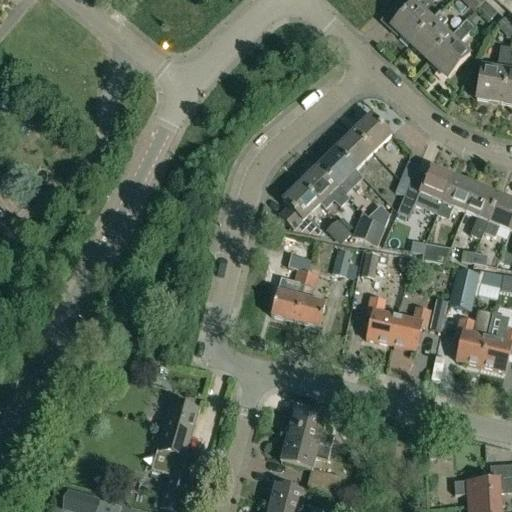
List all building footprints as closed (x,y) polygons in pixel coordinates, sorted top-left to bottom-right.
[(403,0),(394,10),(403,18),(391,31),(410,48),(433,24),(431,23),(414,7),(420,0),(403,0)] [(479,0),(457,0),(474,15),(484,4),(479,0)] [(511,0),(503,0),(498,6),(507,15),(511,9),(511,0)] [(490,23),(496,16),(485,5),(478,12),(490,23)] [(431,23),(433,24),(410,48),(428,66),(440,53),(451,41),(439,30),(447,22),(439,15),(431,23)] [(496,29),(508,41),(511,36),(511,31),(503,23),(496,29)] [(470,59),(459,49),(474,33),(466,25),(451,41),(440,53),(428,66),(447,83),(470,59)] [(482,70),(476,103),(502,108),(508,75),(511,51),(500,49),(496,73),(482,70)] [(511,75),(508,75),(502,108),(511,109),(511,75)] [(373,156),(391,139),(372,118),(354,136),(373,156)] [(354,136),(336,153),(355,174),(373,156),(354,136)] [(338,190),(355,174),(336,153),(318,170),(338,191),(338,190)] [(410,188),(417,169),(408,165),(400,184),(410,188)] [(338,191),(318,170),(301,187),(320,207),(326,213),(335,204),(340,210),(349,202),(338,190),(338,191)] [(437,219),(442,207),(453,180),(430,171),(421,192),(419,197),(431,202),(426,214),(437,219)] [(453,180),(442,207),(437,219),(448,223),(453,211),(465,216),(476,190),(453,180)] [(404,200),(410,188),(400,184),(395,196),(404,200)] [(301,187),(283,205),(289,212),(280,220),(294,233),(320,207),(301,187)] [(419,197),(421,192),(410,188),(404,200),(397,217),(409,222),(419,197)] [(499,199),(476,190),(465,216),(477,221),(469,238),(481,243),(484,237),(483,237),(488,225),(499,199)] [(499,230),(511,235),(511,231),(511,204),(499,199),(488,225),(483,237),(484,237),(495,241),(499,230)] [(384,233),(389,221),(379,217),(374,228),(384,233)] [(352,240),(377,251),(384,233),(374,228),(360,222),(352,240)] [(334,241),(342,242),(348,236),(337,224),(328,233),(335,240),(334,241)] [(411,255),(423,258),(425,247),(413,245),(411,255)] [(443,267),(450,252),(425,247),(423,258),(422,263),(443,267)] [(351,256),(339,253),(333,277),(354,282),(358,269),(353,268),(354,264),(349,263),(351,256)] [(461,265),(473,267),(475,256),(463,254),(461,265)] [(373,282),(379,258),(367,255),(362,280),(373,282)] [(487,258),(475,256),(473,267),(486,269),(487,258)] [(270,319),(294,325),(301,300),(304,289),(308,275),(311,264),(290,258),(287,271),(297,273),(291,298),(277,294),(270,319)] [(471,315),(479,278),(457,273),(448,310),(471,315)] [(483,274),(478,299),(497,303),(502,279),(483,274)] [(318,278),(308,275),(304,289),(315,291),(318,278)] [(325,307),(301,300),(294,325),(318,332),(325,307)] [(366,344),(391,349),(397,320),(382,317),(385,304),(370,301),(366,318),(371,319),(366,344)] [(436,303),(429,332),(441,335),(448,305),(436,303)] [(426,332),(430,315),(416,311),(413,324),(397,320),(391,349),(416,355),(421,331),(426,332)] [(456,364),(480,370),(487,341),(472,338),(475,325),(460,322),(456,339),(461,340),(456,364)] [(502,345),(487,341),(480,370),(505,376),(511,352),(511,351),(511,333),(505,332),(502,345)] [(159,454),(185,460),(197,413),(172,406),(159,454)] [(317,422),(294,416),(287,441),(319,449),(331,453),(334,440),(322,437),(325,425),(354,433),(357,420),(320,410),(317,422)] [(331,453),(319,449),(287,441),(281,467),(312,475),(316,462),(328,465),(331,453)] [(468,499),(469,511),(501,509),(500,496),(511,495),(511,469),(491,471),(492,483),(454,486),(455,499),(468,499)] [(316,474),(313,486),(338,493),(342,481),(316,474)] [(182,511),(191,483),(171,478),(161,511),(182,511)] [(313,486),(310,499),(335,505),(338,493),(313,486)] [(269,511),(314,511),(303,509),(306,496),(275,488),(269,511)] [(97,511),(99,506),(69,498),(65,511),(97,511)]
